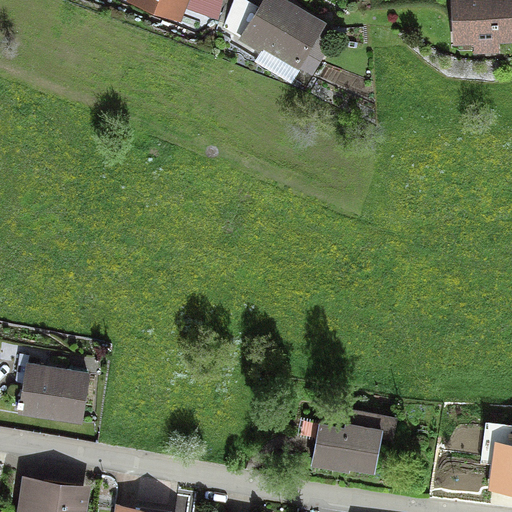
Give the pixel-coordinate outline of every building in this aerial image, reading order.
[(176,15),(181,0),(132,0),(134,3),(140,5),(144,3),(176,15)] [(319,25),(275,0),(264,0),(257,12),(236,0),(231,0),(221,30),(258,52),(262,46),(308,72),(322,49),(309,42),(319,25)] [(511,37),(511,16),(511,0),(451,0),(454,40),(511,37)] [(85,374),(26,365),(20,401),(16,400),(15,407),(19,407),(19,411),(78,420),(85,374)] [(393,420),(321,407),(311,463),(346,470),(347,466),(371,471),(377,438),(389,441),(393,420)] [(511,446),(496,445),(491,489),(511,491),(511,446)] [(38,511),(78,511),(82,490),(25,482),(21,509),(38,511)]
